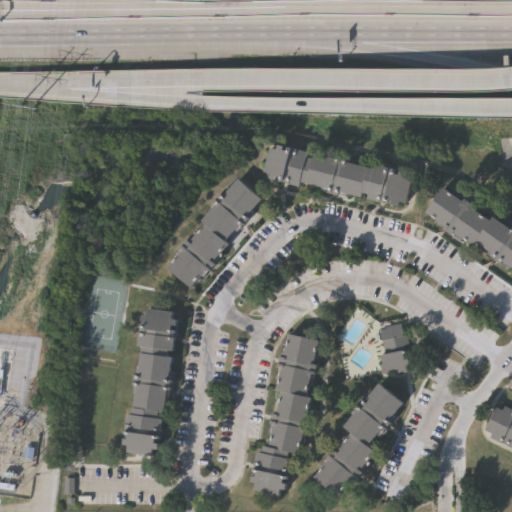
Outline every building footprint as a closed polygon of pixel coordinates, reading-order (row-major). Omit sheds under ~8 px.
[(414,179),(405,212),(303,184),(302,187),(272,179),(273,176),(265,174),(274,141),(414,179)] [(169,267),(245,181),(271,204),(196,290),(169,267)] [(511,270),(427,213),(445,186),(511,231),(511,270)] [(181,315),(158,459),(125,453),(148,310),(181,315)] [(386,375),(378,329),(407,324),(415,370),(386,375)] [(323,343),(287,498),(254,491),(290,335),(323,343)] [(407,403),(372,449),(378,453),(344,498),(317,478),(353,431),(348,427),(382,383),(407,403)] [(486,431),(499,403),(511,409),(511,449),(488,438),(491,433),(486,431)]
